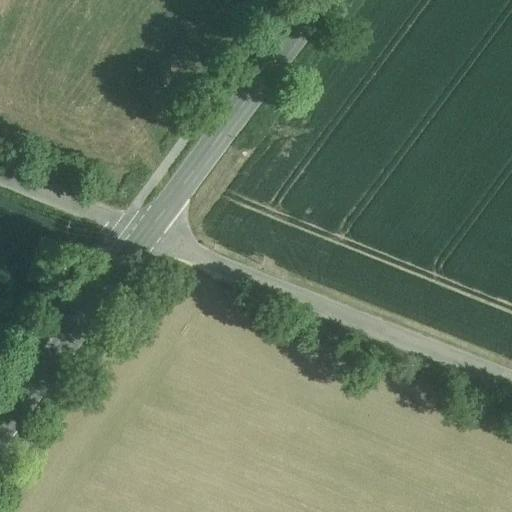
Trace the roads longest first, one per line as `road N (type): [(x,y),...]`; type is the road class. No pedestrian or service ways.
road 1 (unclassified): [(511,375),(146,236)]
road 2 (secondary): [(146,236),(323,0)]
road 3 (secondary): [(0,432),(146,236)]
road 4 (unclassified): [(146,236),(0,177)]
